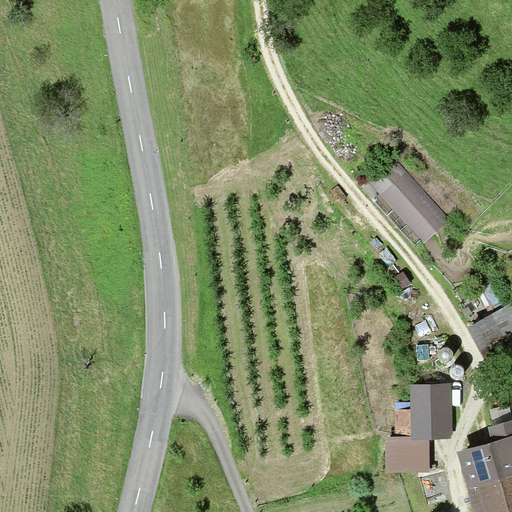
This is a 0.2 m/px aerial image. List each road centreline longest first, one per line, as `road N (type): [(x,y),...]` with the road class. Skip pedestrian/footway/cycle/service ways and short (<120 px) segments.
road 1 (tertiary): [(133,511),(164,383),(154,204),(120,0)]
road 2 (track): [(468,337),(431,278),(338,177),(280,90),(261,0)]
